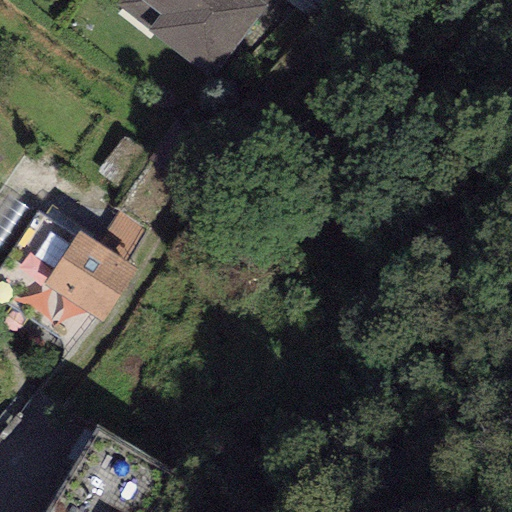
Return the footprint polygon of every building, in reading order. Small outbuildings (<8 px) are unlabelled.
[(249,0),(120,0),(115,8),(148,33),(145,37),(209,86),(266,12),(249,0)] [(249,0),(266,12),(269,15),(280,0),(249,0)] [(211,153),(173,128),(118,209),(156,234),(211,153)] [(0,254),(0,255),(27,212),(1,196),(0,198),(0,254)] [(135,277),(38,213),(0,270),(0,314),(21,328),(27,319),(69,347),(87,320),(101,329),(135,277)] [(158,511),(173,485),(92,441),(53,511),(158,511)]
